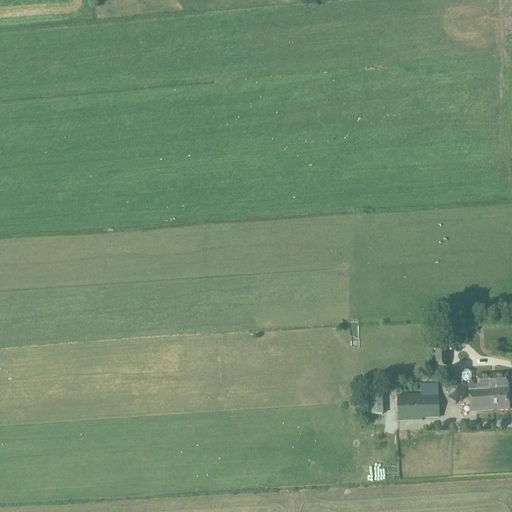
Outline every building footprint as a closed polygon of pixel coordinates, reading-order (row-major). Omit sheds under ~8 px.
[(454,325),(455,334),(466,333),(465,324),(454,325)] [(436,368),(447,368),(447,348),(446,348),(446,345),(439,345),(439,348),(436,348),(436,368)] [(469,393),(508,390),(507,375),(477,376),(477,391),(469,391),(469,393)] [(448,387),(448,398),(457,404),(466,399),(467,388),(458,383),(448,387)] [(439,419),(438,385),(420,385),(421,395),(396,396),(397,423),(422,422),(422,420),(439,419)] [(509,411),(508,390),(469,393),(470,413),(509,411)] [(382,397),(364,397),(365,424),(370,424),(370,415),(382,415),(382,397)] [(473,415),(464,417),(466,425),(475,422),(473,415)] [(506,429),(506,418),(495,418),(495,429),(506,429)]
